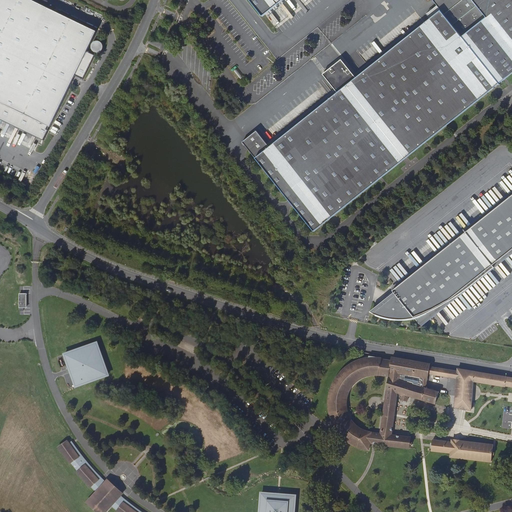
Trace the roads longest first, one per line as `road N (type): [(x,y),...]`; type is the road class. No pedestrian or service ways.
road 1 (unknown): [(511,91),(328,232),(301,230),(242,156),(240,136),(258,111),(369,25),(370,0)]
road 2 (unclassified): [(30,223),(105,265),(293,329),(511,371)]
road 3 (unclassified): [(154,0),(30,223)]
road 4 (unknown): [(220,0),(262,55),(249,67),(217,24)]
